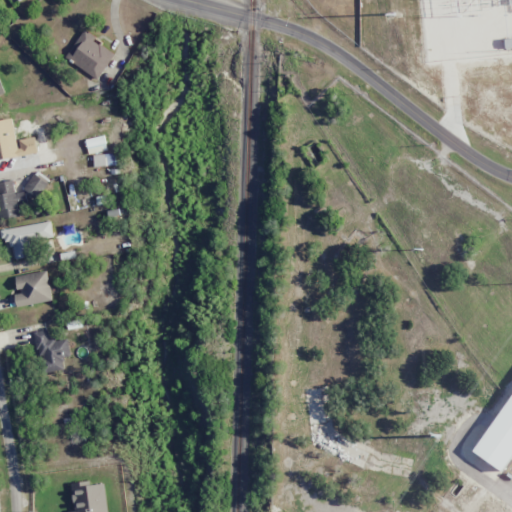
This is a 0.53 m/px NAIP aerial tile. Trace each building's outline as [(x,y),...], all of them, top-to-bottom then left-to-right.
[(114,54),(94,41),(96,37),(84,29),(65,58),(98,79),(114,54)] [(115,153),(93,155),(94,167),(116,164),(115,153)] [(0,219),(25,215),(24,212),(32,199),(39,198),(48,184),(47,181),(34,173),(25,188),(25,191),(15,193),(13,180),(0,182),(0,219)] [(0,229),(1,240),(11,239),(14,258),(32,256),(30,241),(53,237),(51,222),(0,229)] [(16,276),(19,293),(14,294),(17,307),(52,300),(47,270),(16,276)] [(36,331),(43,373),(64,370),(62,356),(70,355),(68,338),(55,340),(53,328),(36,331)] [(108,511),(105,483),(90,485),(90,481),(72,482),(75,508),(71,509),(71,511),(108,511)]
